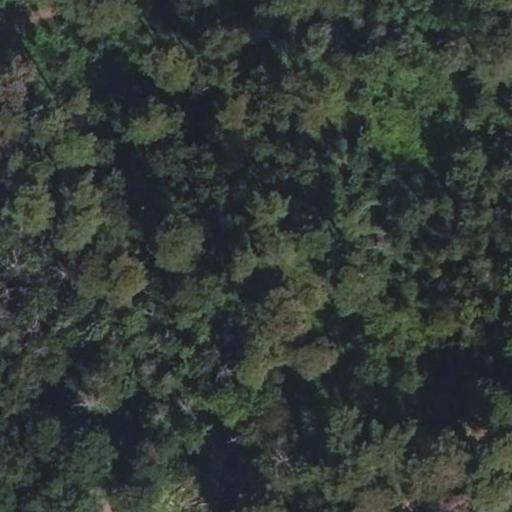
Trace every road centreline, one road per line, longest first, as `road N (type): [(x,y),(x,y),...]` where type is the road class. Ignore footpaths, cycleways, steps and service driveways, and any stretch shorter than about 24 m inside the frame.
road 1 (track): [(0,36),(69,0),(511,4)]
road 2 (track): [(388,511),(511,405)]
road 3 (track): [(106,511),(0,419)]
